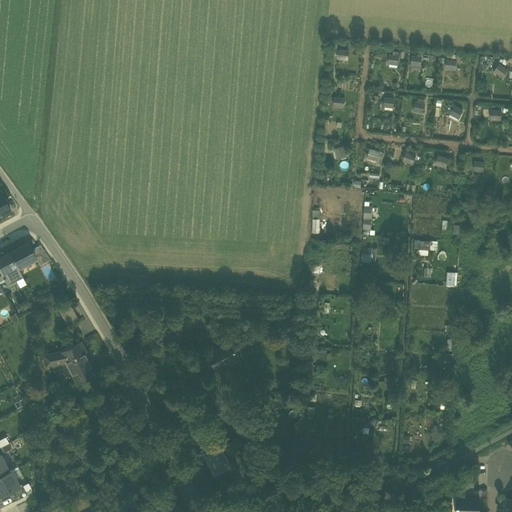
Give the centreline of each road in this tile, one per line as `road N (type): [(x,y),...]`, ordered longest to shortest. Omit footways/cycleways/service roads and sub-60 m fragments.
road 1 (residential): [(199,511),(109,336),(32,216)]
road 2 (track): [(54,0),(32,216)]
